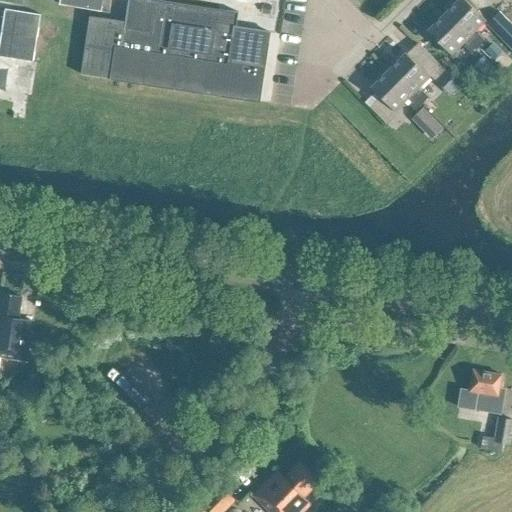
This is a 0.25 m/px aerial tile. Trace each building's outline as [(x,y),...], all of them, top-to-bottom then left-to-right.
[(59,0),(59,3),(102,10),(103,0),(59,0)] [(225,12),(217,11),(156,2),(145,0),(144,0),(127,0),(125,21),(89,16),(80,74),(259,101),(270,32),(236,26),(238,11),(225,9),(225,12)] [(457,0),(444,13),(478,47),(485,40),(477,33),(476,35),(473,32),(485,19),(466,0),(457,0)] [(90,12),(43,4),(33,67),(80,74),(90,12)] [(40,13),(5,8),(0,37),(0,56),(33,61),(40,13)] [(471,53),(478,47),(444,13),(427,30),(451,54),(463,42),(466,44),(464,46),(471,53)] [(508,46),(511,42),(511,24),(507,19),(494,32),(508,46)] [(493,59),(501,51),(492,42),(484,50),(493,59)] [(388,70),(422,103),(428,97),(421,90),(419,91),(417,88),(429,76),(405,52),(388,70)] [(449,95),(460,84),(440,64),(430,75),(449,95)] [(415,110),(422,103),(388,70),(371,87),(394,111),(407,98),(410,101),(408,103),(415,110)] [(433,135),(442,126),(423,108),(414,117),(433,135)] [(18,316),(21,295),(0,292),(0,356),(27,361),(34,319),(18,316)] [(498,395),(501,374),(473,369),(469,390),(461,388),(458,406),(501,413),(504,396),(498,395)] [(509,443),(511,421),(511,418),(498,416),(494,437),(485,436),(483,448),(505,451),(506,443),(509,443)] [(319,480),(299,460),(283,476),(277,470),(253,495),(270,511),(300,511),(310,503),(303,496),(319,480)] [(211,511),(222,511),(235,500),(221,485),(202,503),(211,511)] [(206,511),(191,496),(175,511),(206,511)]
